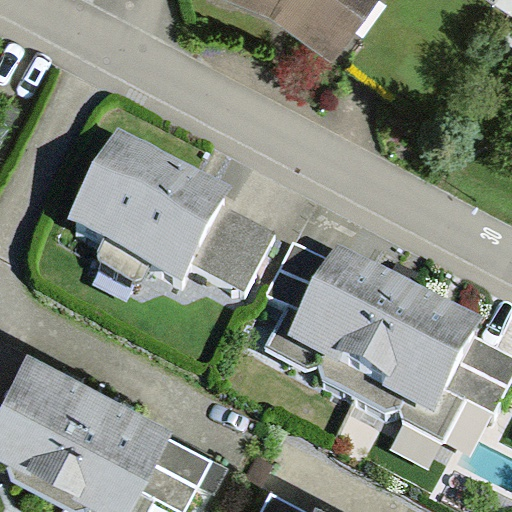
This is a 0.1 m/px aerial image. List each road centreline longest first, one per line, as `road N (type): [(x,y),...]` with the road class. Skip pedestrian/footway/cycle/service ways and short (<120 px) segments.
road 1 (residential): [(511,259),(101,36)]
road 2 (residential): [(0,263),(101,36)]
